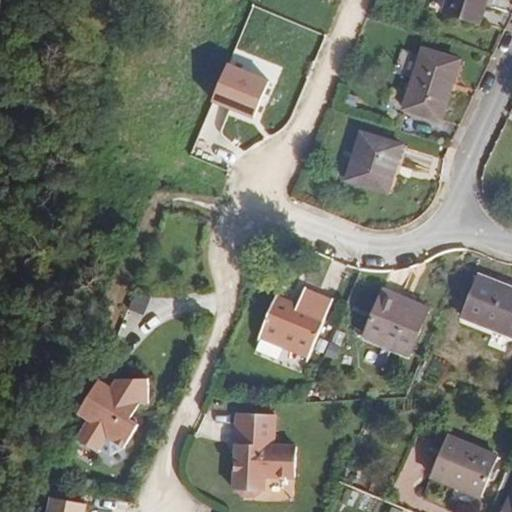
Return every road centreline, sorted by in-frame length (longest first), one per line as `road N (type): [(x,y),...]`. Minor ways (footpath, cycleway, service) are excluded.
road 1 (residential): [(152,511),(229,313),(232,242),(254,210),(367,248),(400,248),(462,218)]
road 2 (residential): [(462,218),(468,159),(511,63)]
